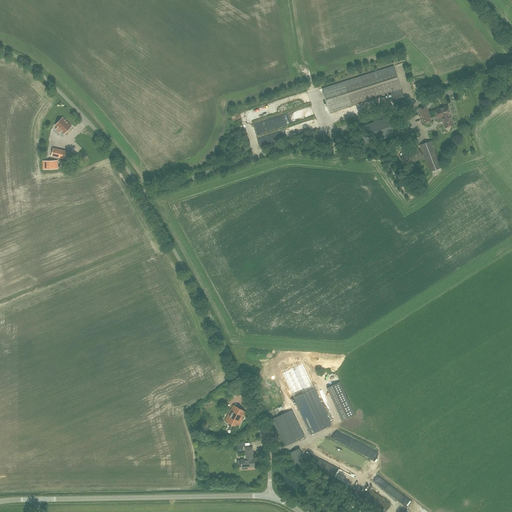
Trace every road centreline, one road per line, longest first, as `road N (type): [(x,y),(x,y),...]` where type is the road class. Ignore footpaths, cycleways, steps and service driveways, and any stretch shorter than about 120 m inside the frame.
road 1 (unclassified): [(268,497),(263,441),(216,330),(143,195),(85,118),(35,69),(0,50)]
road 2 (tertiary): [(40,499),(268,497)]
